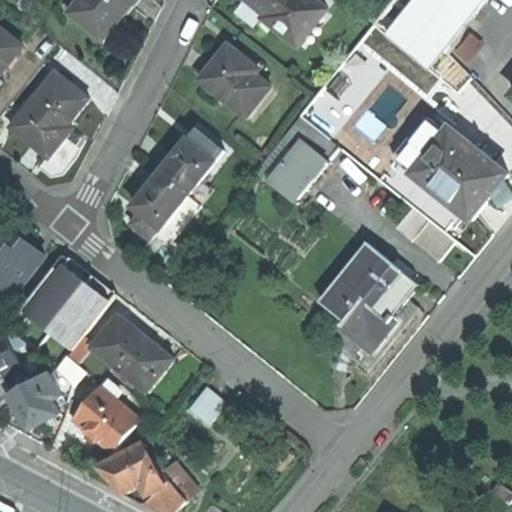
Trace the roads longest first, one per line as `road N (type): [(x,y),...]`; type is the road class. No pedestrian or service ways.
road 1 (residential): [(71,226),(339,452)]
road 2 (residential): [(339,452),(511,244)]
road 3 (residential): [(192,0),(71,226)]
